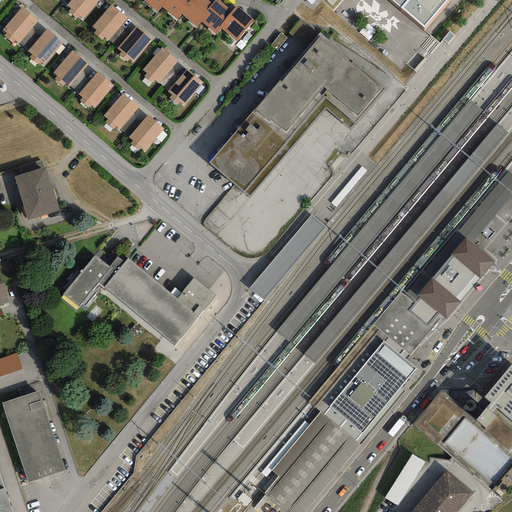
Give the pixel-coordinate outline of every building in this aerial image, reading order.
[(72,0),(67,7),(70,10),(68,13),(76,20),(79,18),(83,21),(100,0),(72,0)] [(142,0),(157,12),(161,7),(166,0),(142,0)] [(166,0),(161,7),(176,20),(181,14),(189,5),(187,3),(188,0),(166,0)] [(208,12),(206,10),(211,4),(206,0),(188,0),(187,3),(189,5),(181,14),(196,27),(201,21),(208,12)] [(214,0),(211,4),(206,10),(208,12),(201,21),(216,34),(220,29),(218,27),(231,12),(217,0),(214,0)] [(386,0),(391,4),(424,32),(451,0),(386,0)] [(231,12),(218,27),(220,29),(236,42),(253,21),(236,6),(231,12)] [(104,39),(108,43),(127,20),(124,18),(110,7),(91,29),(95,32),(93,35),(101,42),(104,39)] [(14,42),(18,45),(38,23),(22,9),(2,32),(6,35),(4,38),(12,45),(14,42)] [(319,37),(301,20),(289,34),(290,35),(307,51),(319,37)] [(136,28),(117,50),(121,54),(118,56),(127,64),(129,61),(133,64),(152,41),(136,28)] [(47,30),(27,53),(31,57),(29,59),(37,67),(40,64),(44,67),(63,44),(47,30)] [(286,39),(280,34),(270,46),(277,52),(286,39)] [(323,96),(354,122),(382,89),(321,35),(319,37),(307,51),(207,164),(234,187),(240,192),(323,96)] [(154,82),(158,86),(178,63),(162,49),(154,58),(142,72),(146,75),(144,78),(152,85),(154,82)] [(65,85),(68,88),(88,66),(72,52),(52,75),(56,78),(54,81),(62,88),(65,85)] [(187,71),(167,94),(171,97),(169,99),(177,106),(180,104),(183,107),(203,84),(202,83),(187,71)] [(97,74),(78,96),(82,99),(79,103),(88,110),(90,106),(94,110),(113,87),(97,74)] [(115,128),(119,131),(138,109),(122,95),(103,117),(107,121),(104,124),(113,131),(115,128)] [(276,332),(289,343),(321,305),(404,206),(441,162),(482,112),(469,101),(428,152),(389,197),(306,296),(276,332)] [(148,117),(129,139),(132,142),(130,145),(138,152),(141,150),(144,153),(164,130),(163,130),(148,117)] [(337,317),(303,355),(314,365),(508,134),(497,124),(457,173),(418,219),(337,317)] [(420,353),(446,325),(417,300),(466,242),(470,245),(499,211),(509,199),(511,195),(511,175),(508,172),(505,169),(309,403),(321,412),(322,410),(384,342),(411,364),(420,353)] [(45,171),(15,180),(28,223),(58,214),(45,171)] [(466,242),(417,300),(446,325),(463,305),(456,300),(466,288),(475,278),(480,282),(494,265),(470,245),(466,242)] [(175,343),(215,292),(193,276),(179,294),(131,257),(120,249),(108,265),(94,254),(65,291),(81,303),(97,283),(175,343)] [(0,301),(9,299),(3,280),(0,281),(0,301)] [(322,410),(353,436),(415,367),(411,364),(384,342),(322,410)] [(17,352),(0,356),(0,373),(21,367),(17,352)] [(511,363),(511,364),(484,398),(490,402),(474,422),(507,449),(511,442),(511,363)] [(2,403),(28,482),(64,470),(38,392),(2,403)] [(474,422),(442,392),(413,425),(493,495),(511,474),(511,453),(507,449),(474,422)] [(321,412),(272,470),(279,477),(264,495),(284,511),(305,511),(362,444),(353,436),(322,410),(321,412)] [(397,505),(424,461),(411,453),(384,497),(397,505)] [(457,511),(473,493),(445,471),(411,511),(457,511)] [(11,511),(0,475),(0,511),(11,511)]
